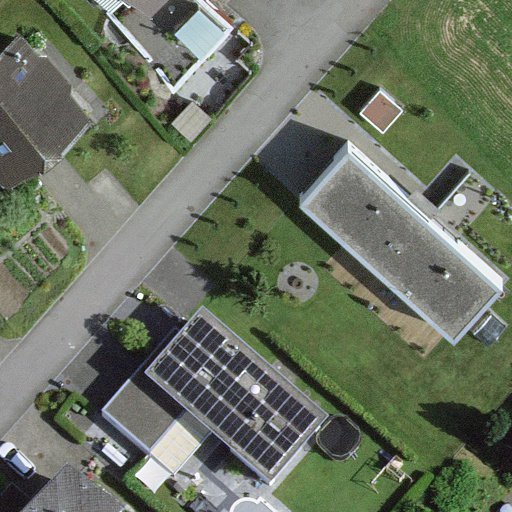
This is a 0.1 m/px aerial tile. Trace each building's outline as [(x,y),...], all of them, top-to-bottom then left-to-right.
[(125,0),(111,17),(179,75),(225,20),(200,0),(125,0)] [(21,23),(0,40),(0,166),(8,176),(92,106),(21,23)] [(345,136),(297,193),(461,329),(509,271),(345,136)] [(340,436),(210,334),(153,406),(127,386),(94,427),(171,487),(208,440),(287,503),(340,436)] [(98,511),(71,488),(49,511),(12,511),(4,504),(0,509),(0,511),(98,511)]
